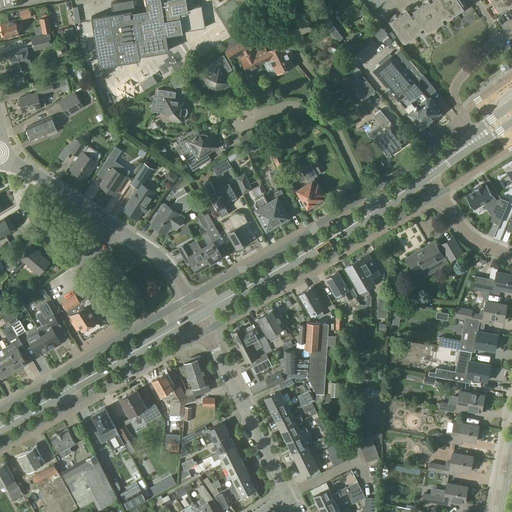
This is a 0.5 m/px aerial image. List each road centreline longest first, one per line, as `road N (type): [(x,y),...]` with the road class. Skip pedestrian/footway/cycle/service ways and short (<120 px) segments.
road 1 (residential): [(461,118),(359,201),(189,299)]
road 2 (tertiary): [(196,315),(428,175)]
road 3 (residential): [(205,332),(438,195)]
road 4 (residential): [(189,299),(155,253),(2,152)]
road 5 (residential): [(189,299),(0,409)]
road 6 (residential): [(285,496),(205,332)]
road 7 (tertiary): [(65,391),(196,315)]
road 8 (residential): [(75,406),(205,332)]
road 9 (residential): [(461,118),(455,82),(493,36),(477,0)]
road 10 (unknown): [(111,225),(84,262),(85,273),(126,335)]
